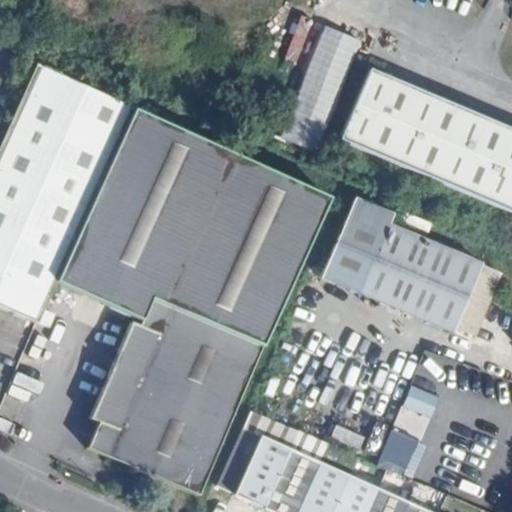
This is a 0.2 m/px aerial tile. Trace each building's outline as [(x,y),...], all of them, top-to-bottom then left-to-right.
[(511,126),(368,67),(340,137),(511,208),(511,126)] [(39,68),(0,153),(0,300),(44,320),(62,278),(149,318),(147,322),(139,318),(96,414),(104,417),(92,443),(202,493),(338,193),(39,68)] [(458,330),(461,322),(486,262),(487,260),(393,220),(363,291),(458,330)] [(486,262),(461,322),(480,331),(506,272),(486,262)] [(7,385),(36,395),(44,371),(16,361),(7,385)] [(397,412),(426,424),(437,398),(408,386),(397,412)] [(377,459),(385,427),(372,424),(364,456),(377,459)] [(367,459),(410,479),(425,445),(382,426),(367,459)] [(424,511),(263,435),(235,495),(271,511),(424,511)]
